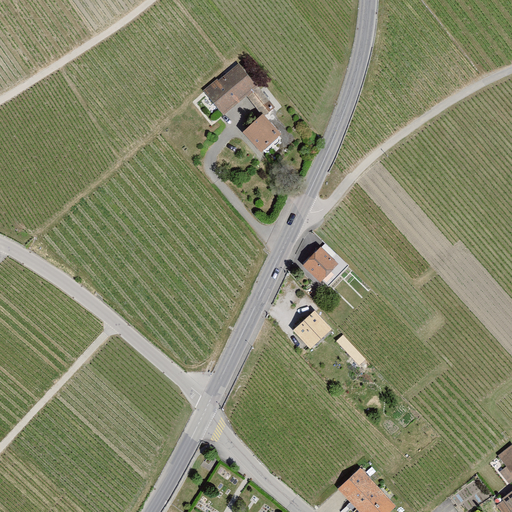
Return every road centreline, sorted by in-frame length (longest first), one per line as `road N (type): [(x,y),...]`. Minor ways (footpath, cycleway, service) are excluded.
road 1 (unclassified): [(211,401),(85,294),(0,243)]
road 2 (unclassified): [(511,72),(471,89),(345,188),(300,213)]
road 3 (secondary): [(368,0),(345,108),(300,213)]
road 4 (secondary): [(300,213),(211,401)]
road 5 (track): [(0,101),(149,0)]
road 6 (track): [(118,324),(0,450)]
road 7 (unclassified): [(302,511),(204,415)]
